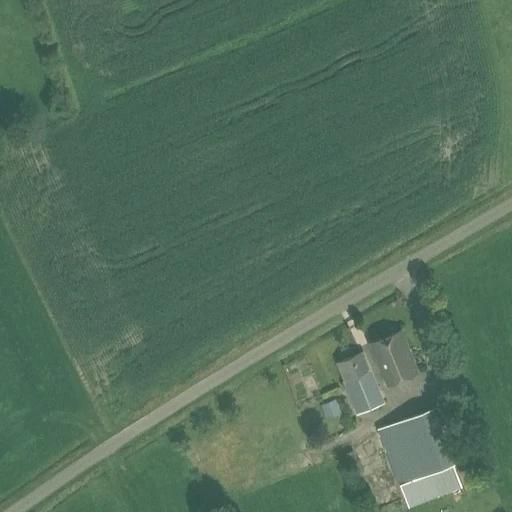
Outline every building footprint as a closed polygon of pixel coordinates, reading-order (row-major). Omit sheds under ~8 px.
[(400,329),(370,340),(386,382),(416,370),(400,329)] [(362,352),(339,360),(346,379),(344,380),(357,413),(385,402),(371,368),(368,369),(362,352)] [(320,403),(326,417),(341,411),(336,397),(320,403)] [(383,437),(407,497),(410,503),(461,483),(452,461),(454,461),(432,406),(379,427),(383,437)] [(357,461),(353,449),(344,452),(349,464),(350,464),(354,475),(361,472),(357,461)]
